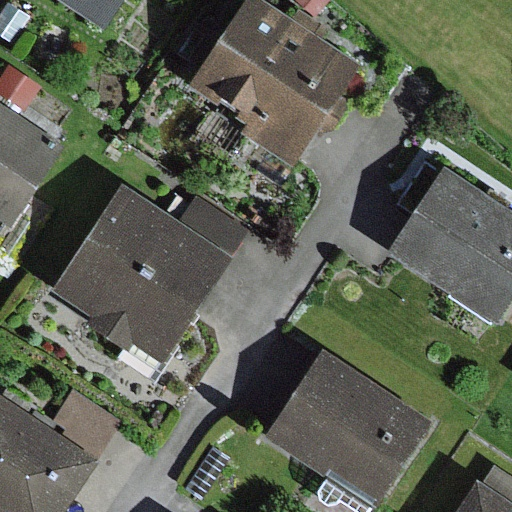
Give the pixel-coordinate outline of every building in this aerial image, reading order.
[(129,0),(82,0),(114,22),(129,0)] [(364,60),(276,0),(247,0),(192,80),(300,153),(364,60)] [(300,0),(318,14),(328,0),(300,0)] [(10,64),(0,80),(0,98),(26,114),(44,86),(10,64)] [(0,98),(0,210),(15,220),(67,142),(26,114),(0,98)] [(511,304),(511,204),(448,164),(396,247),(505,316),(511,304)] [(186,213),(128,178),(61,283),(101,307),(94,318),(134,344),(140,334),(171,353),(238,247),(186,213)] [(198,194),(186,213),(238,247),(251,227),(198,194)] [(436,423),(329,351),(274,432),(332,471),(336,463),(381,493),(386,496),(436,423)] [(52,422),(0,388),(0,507),(7,511),(66,511),(103,455),(52,422)] [(75,388),(52,422),(103,455),(126,421),(75,388)] [(381,493),(336,463),(332,471),(324,482),(325,493),(331,497),(342,496),(345,491),(370,508),(381,493)] [(511,511),(511,496),(484,479),(462,511),(511,511)]
